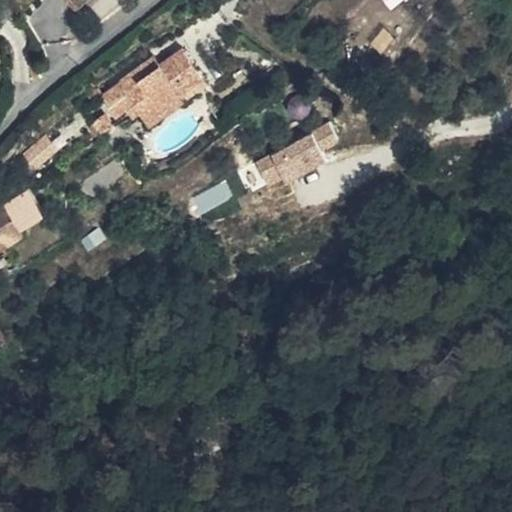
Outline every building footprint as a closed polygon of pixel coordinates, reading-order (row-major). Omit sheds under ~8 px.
[(204,84),(182,51),(164,64),(158,56),(103,93),(118,115),(139,100),(152,119),(204,84)] [(259,157),(274,184),(329,154),(324,145),(342,136),(332,118),(259,157)] [(49,132),(26,151),(39,166),(61,147),(49,132)] [(0,218),(0,248),(5,246),(13,241),(8,232),(13,229),(17,236),(34,226),(26,213),(4,225),(0,218)] [(0,248),(0,268),(14,261),(5,246),(0,248)]
